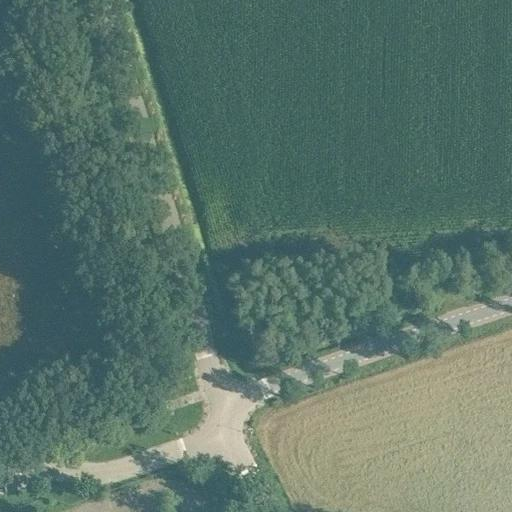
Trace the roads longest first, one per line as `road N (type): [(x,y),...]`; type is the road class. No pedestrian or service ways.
road 1 (unclassified): [(223,421),(96,0)]
road 2 (unclassified): [(223,421),(243,398),(511,310)]
road 3 (unclassified): [(0,484),(50,472),(109,474),(196,443),(223,421)]
